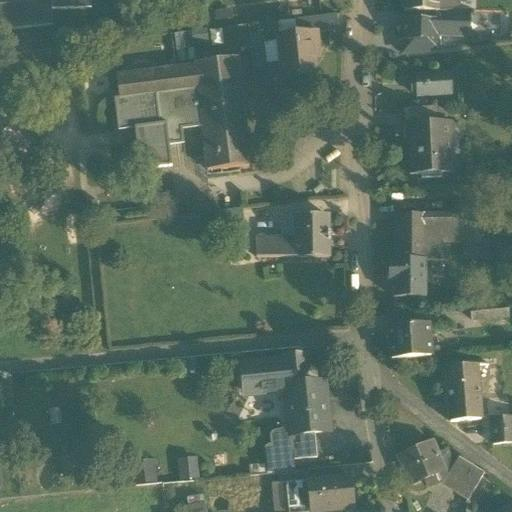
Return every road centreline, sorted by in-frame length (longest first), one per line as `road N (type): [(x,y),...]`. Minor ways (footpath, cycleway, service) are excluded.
road 1 (residential): [(359,336),(0,367)]
road 2 (residential): [(364,0),(359,336)]
road 3 (residential): [(367,369),(511,482)]
road 4 (residential): [(367,369),(395,511)]
